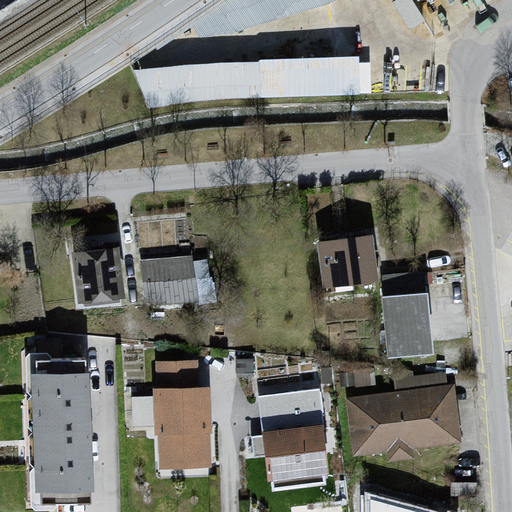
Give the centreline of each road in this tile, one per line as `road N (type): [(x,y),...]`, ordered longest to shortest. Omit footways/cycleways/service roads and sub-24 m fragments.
road 1 (residential): [(0,194),(458,167)]
road 2 (residential): [(458,167),(473,198),(494,511)]
road 3 (residential): [(0,115),(171,0)]
road 4 (residential): [(458,167),(470,55),(511,17)]
